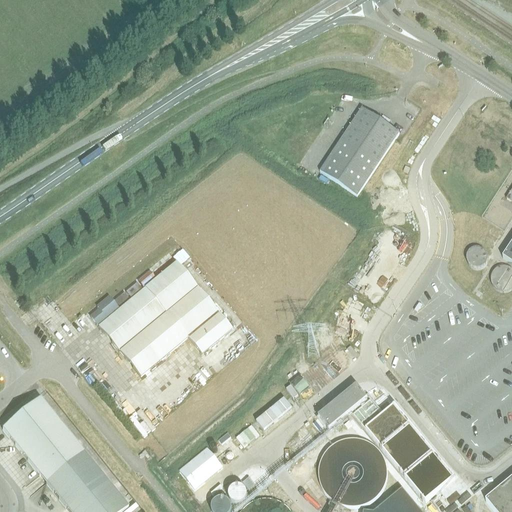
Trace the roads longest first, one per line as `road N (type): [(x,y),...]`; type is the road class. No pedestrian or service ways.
road 1 (secondary): [(338,0),(184,92)]
road 2 (secondary): [(227,72),(348,19),(380,27)]
road 3 (secondary): [(227,72),(364,0)]
road 4 (secondary): [(0,216),(126,131)]
road 5 (unclassified): [(143,474),(51,361)]
road 6 (unclassified): [(0,192),(88,142),(126,131)]
